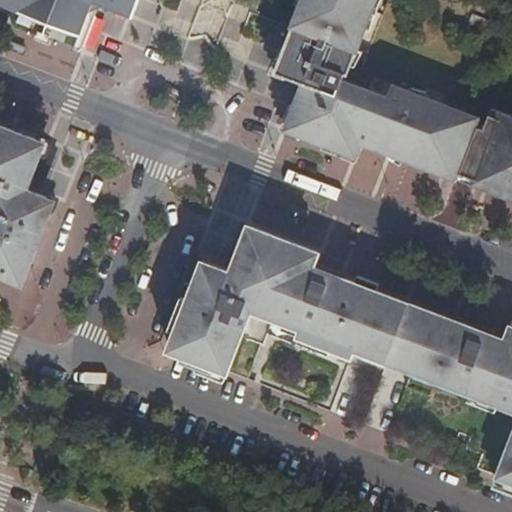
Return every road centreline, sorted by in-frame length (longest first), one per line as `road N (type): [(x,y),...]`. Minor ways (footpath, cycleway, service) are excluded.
road 1 (residential): [(81,360),(488,511)]
road 2 (unclassified): [(165,136),(511,268)]
road 3 (residential): [(165,136),(81,360)]
road 4 (unclassified): [(0,74),(165,136)]
